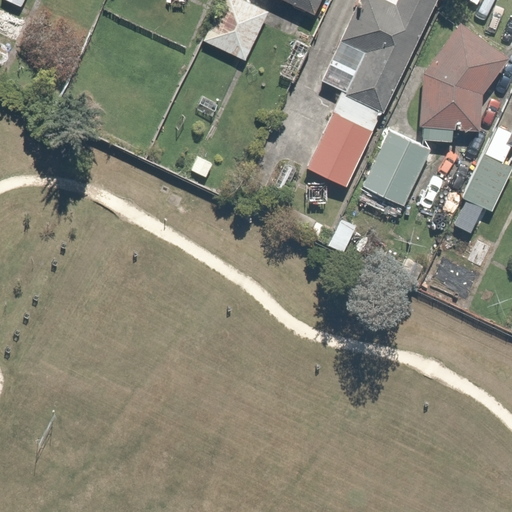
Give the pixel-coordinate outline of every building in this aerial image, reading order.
[(270,10),(253,0),(220,0),(200,35),(240,59),(270,10)] [(283,0),(320,17),(328,0),(283,0)] [(353,188),(441,0),(359,0),(322,80),(345,91),(309,167),(353,188)] [(2,3),(0,6),(0,34),(18,46),(33,21),(2,3)] [(511,60),(511,52),(469,18),(423,75),(419,130),(482,135),(485,95),(511,60)] [(295,84),(314,42),(298,35),(291,50),(277,44),(265,71),(295,84)] [(154,70),(100,43),(92,58),(146,84),(154,70)] [(511,122),(504,118),(468,193),(496,206),(511,172),(511,122)] [(405,204),(434,145),(390,124),(362,183),(405,204)] [(362,220),(341,211),(327,244),(347,254),(362,220)] [(506,246),(484,232),(467,260),(490,273),(506,246)]
